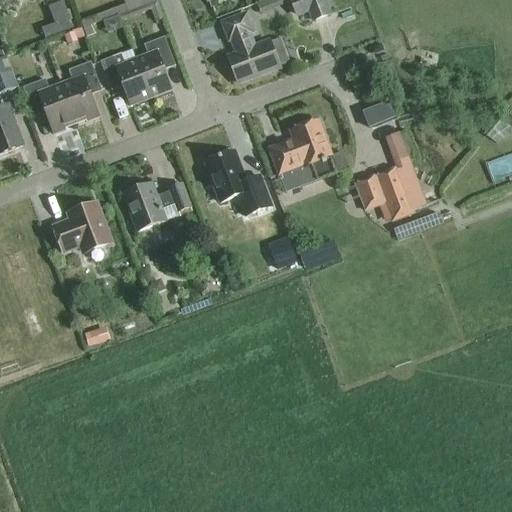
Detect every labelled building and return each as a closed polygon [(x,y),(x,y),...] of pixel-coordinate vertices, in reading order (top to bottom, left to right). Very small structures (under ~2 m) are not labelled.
[(43,36),(72,27),(64,0),(59,0),(48,4),(53,22),(40,26),(43,36)] [(128,0),(124,2),(126,6),(129,14),(157,4),(155,0),(128,0)] [(288,0),(287,1),(294,21),(306,16),(310,27),(330,19),(322,0),(288,0)] [(280,70),(270,44),(253,51),(247,35),(251,33),(245,17),(224,26),(230,41),(232,41),(238,57),(228,61),(238,86),(280,70)] [(74,34),(65,37),(68,46),(78,42),(77,39),(74,34)] [(148,58),(136,63),(151,101),(172,93),(164,73),(175,69),(164,40),(144,48),(148,58)] [(136,63),(125,67),(121,57),(100,65),(112,93),(123,89),(130,109),(151,101),(136,63)] [(0,62),(0,97),(17,91),(6,61),(0,62)] [(61,88),(75,126),(86,122),(87,125),(99,120),(90,98),(101,94),(90,65),(69,73),(73,84),(61,88)] [(45,82),(23,91),(34,119),(45,115),(54,138),(65,133),(64,130),(75,126),(61,88),(49,93),(45,82)] [(0,158),(22,150),(7,108),(0,110),(0,158)] [(293,143),(269,152),(279,178),(286,196),(314,184),(307,169),(332,159),(318,123),(289,134),(293,143)] [(511,152),(487,163),(496,182),(511,174),(511,152)] [(245,185),(234,156),(206,166),(221,206),(238,199),(246,220),(272,210),(260,180),(245,185)] [(414,218),(406,198),(417,194),(409,173),(398,177),(397,172),(353,188),(364,216),(378,211),(384,227),(389,225),(390,227),(414,218)] [(152,187),(123,198),(137,235),(166,224),(162,213),(175,208),(178,215),(191,210),(182,187),(169,192),(170,194),(157,199),(152,187)] [(96,208),(69,218),(72,224),(55,231),(64,255),(81,248),(84,256),(110,246),(96,208)] [(160,280),(149,285),(154,296),(165,291),(160,280)] [(97,332),(84,336),(88,348),(100,345),(97,332)]
